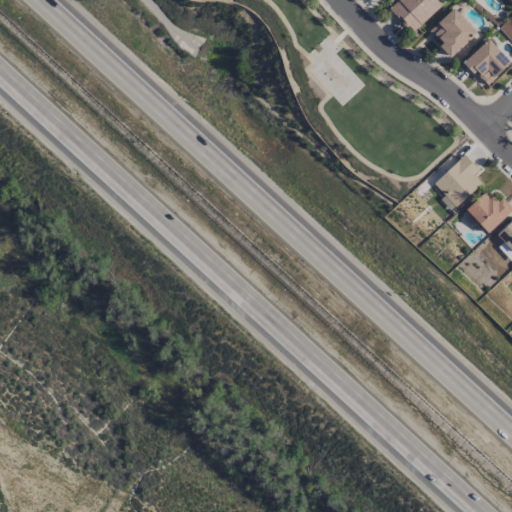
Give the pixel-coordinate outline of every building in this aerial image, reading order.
[(441,5),(436,0),(397,0),(388,9),(412,33),(441,5)] [(442,43),(439,46),(449,58),(476,32),(453,8),(429,30),(442,43)] [(462,62),(486,87),(511,63),(487,39),(462,62)] [(433,184),(456,207),(481,183),(473,175),(479,170),(463,154),(433,184)] [(473,226),(476,222),(488,234),(511,210),(511,208),(502,198),(496,203),(486,191),(462,214),(473,226)] [(511,219),(496,235),(503,243),(498,247),(511,262),(511,219)]
